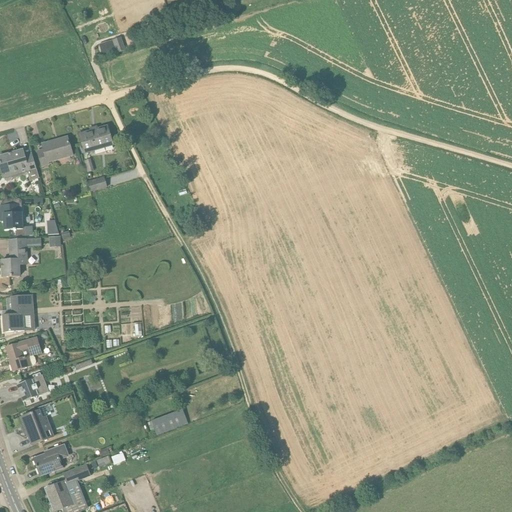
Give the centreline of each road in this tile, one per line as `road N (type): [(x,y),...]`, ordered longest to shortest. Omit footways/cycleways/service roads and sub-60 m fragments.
road 1 (unclassified): [(511,166),(374,127),(272,77),(235,68),(187,74),(0,128)]
road 2 (track): [(302,511),(262,442),(206,287),(106,97)]
